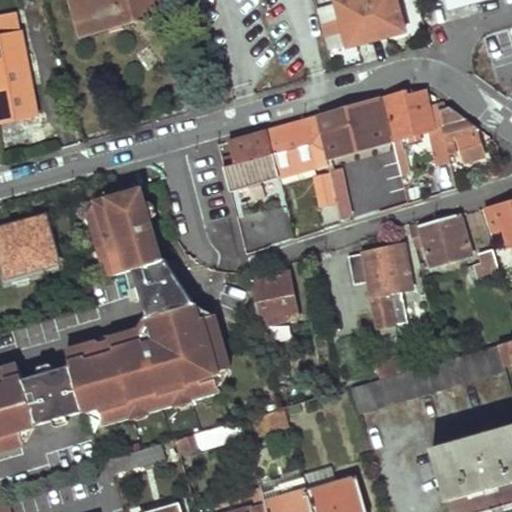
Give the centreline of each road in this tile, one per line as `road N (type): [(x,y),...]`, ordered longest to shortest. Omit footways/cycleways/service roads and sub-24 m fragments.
road 1 (residential): [(511,132),(446,79),(404,73),(0,188)]
road 2 (residential): [(511,183),(255,262)]
